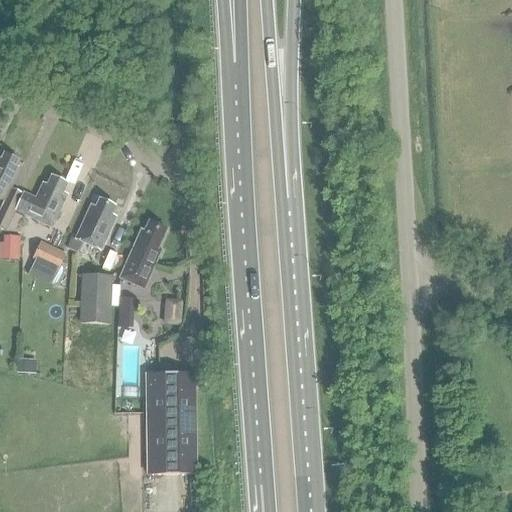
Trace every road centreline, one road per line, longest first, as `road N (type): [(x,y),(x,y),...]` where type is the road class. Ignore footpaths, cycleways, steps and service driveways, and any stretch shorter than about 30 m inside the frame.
road 1 (trunk): [(239,63),(268,511)]
road 2 (trunk): [(302,511),(281,200)]
road 3 (unclassified): [(408,265),(392,0)]
road 4 (unclassified): [(417,511),(408,265)]
road 5 (trunk): [(281,200),(264,0)]
road 6 (trunk): [(281,200),(292,0)]
road 7 (unclassified): [(174,161),(0,85)]
